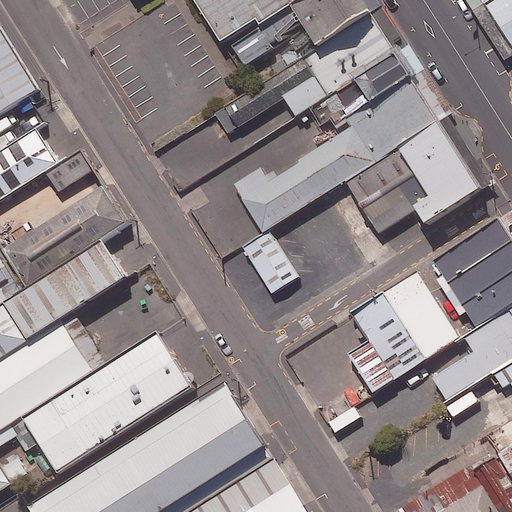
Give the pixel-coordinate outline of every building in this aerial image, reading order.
[(294,8),(307,0),(195,0),(225,46),(260,24),(263,28),(294,8)] [(322,53),(384,14),(382,11),(388,8),(382,0),(307,0),(294,8),(322,53)] [(489,9),(501,0),(467,0),(478,15),(489,9)] [(511,0),(501,0),(489,9),(511,45),(511,0)] [(384,14),(322,53),(306,63),(330,101),(408,52),(407,51),(410,49),(386,13),(384,14)] [(0,29),(0,113),(20,101),(38,90),(0,29)] [(276,52),(265,35),(240,50),(251,67),(276,52)] [(408,52),(330,101),(312,112),(322,128),(334,120),(340,129),(350,122),(355,131),(269,185),(261,172),(236,187),(267,235),(348,183),(402,148),(438,124),(454,113),(412,49),(408,52)] [(330,101),(306,63),(221,117),(232,134),(286,100),(298,119),(311,111),(312,112),(330,101)] [(402,148),(348,183),(382,236),(418,213),(430,231),(485,196),(438,124),(402,148)] [(0,155),(0,205),(48,175),(60,168),(59,166),(38,132),(0,155)] [(60,168),(48,175),(60,195),(95,173),(82,154),(60,168)] [(3,253),(30,295),(105,248),(103,245),(129,229),(105,190),(3,253)] [(478,334),(511,312),(511,213),(510,211),(432,263),(478,334)] [(272,235),(246,252),(274,296),(301,279),(272,235)] [(25,298),(8,308),(32,347),(77,318),(76,316),(128,284),(105,248),(30,295),(25,298)] [(0,313),(8,308),(25,298),(0,257),(0,313)] [(386,296),(429,363),(461,342),(418,275),(386,296)] [(373,346),(398,384),(429,363),(386,296),(354,316),(373,346)] [(0,313),(0,366),(32,347),(8,308),(0,313)] [(511,312),(478,334),(465,343),(474,355),(433,382),(450,408),(503,373),(511,367),(511,312)] [(32,347),(0,366),(0,434),(25,419),(26,422),(110,370),(77,318),(32,347)] [(110,370),(26,422),(60,476),(193,392),(160,338),(110,370)] [(398,384),(373,346),(354,359),(378,396),(398,384)] [(511,386),(511,367),(503,373),(511,386)] [(187,511),(274,458),(225,379),(26,505),(30,511),(187,511)] [(511,442),(497,451),(511,476),(511,442)] [(511,511),(511,476),(497,451),(397,511),(511,511)] [(308,511),(274,458),(187,511),(308,511)] [(0,496),(13,489),(0,467),(0,496)]
